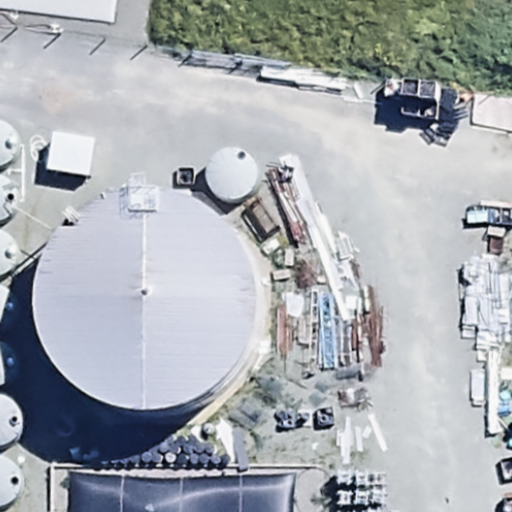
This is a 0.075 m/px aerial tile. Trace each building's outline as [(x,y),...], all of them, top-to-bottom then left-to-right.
[(0,164),(3,164),(9,160),(14,154),(16,147),(17,140),(14,133),(10,127),(4,123),(0,121),(0,164)] [(233,203),(242,201),(251,196),(256,189),(259,180),(259,171),(257,163),(251,156),(244,151),(236,148),(227,148),(218,151),(211,157),(206,164),(204,174),(205,183),(209,191),(215,198),(224,202),(233,203)] [(0,220),(3,220),(10,216),(15,210),(17,203),(17,196),(15,189),(10,183),(4,179),(0,177),(0,220)] [(259,296),(253,265),(241,240),(223,220),(201,204),(175,194),(148,190),(121,193),(95,203),(73,218),(54,238),(42,262),(35,289),(35,316),(43,346),(59,373),(82,395),(110,409),(141,415),(173,412),(202,401),(227,382),(246,356),(257,327),(259,296)] [(0,273),(3,273),(9,269),(14,263),(16,256),(16,249),(14,242),(10,236),(4,232),(0,230),(0,273)] [(0,329),(2,328),(9,324),(14,318),(16,311),(16,304),(14,297),(9,292),(4,287),(0,286),(0,329)] [(0,383),(2,384),(8,379),(13,373),(15,366),(15,359),(13,352),(9,346),(3,342),(0,341),(0,383)] [(0,446),(6,445),(14,440),(19,433),(22,425),(22,416),(19,408),(14,402),(7,397),(0,394),(0,446)] [(0,507),(5,506),(12,502),(18,495),(20,486),(21,478),(18,470),(13,463),(6,458),(0,456),(0,507)]
